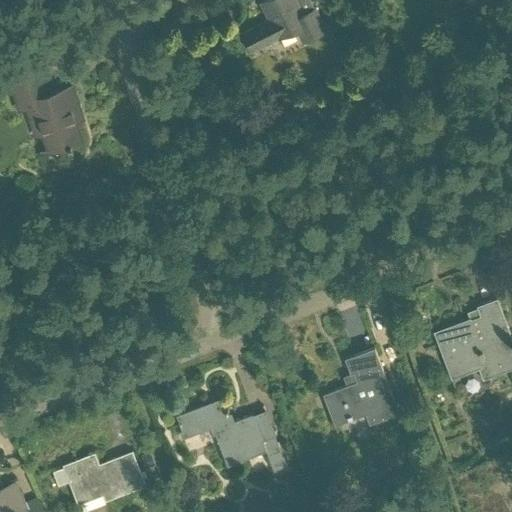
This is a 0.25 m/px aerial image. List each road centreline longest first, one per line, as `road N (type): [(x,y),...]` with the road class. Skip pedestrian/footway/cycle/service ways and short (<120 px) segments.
road 1 (residential): [(217,341),(511,230)]
road 2 (residential): [(191,263),(115,26)]
road 3 (residential): [(0,424),(217,341)]
